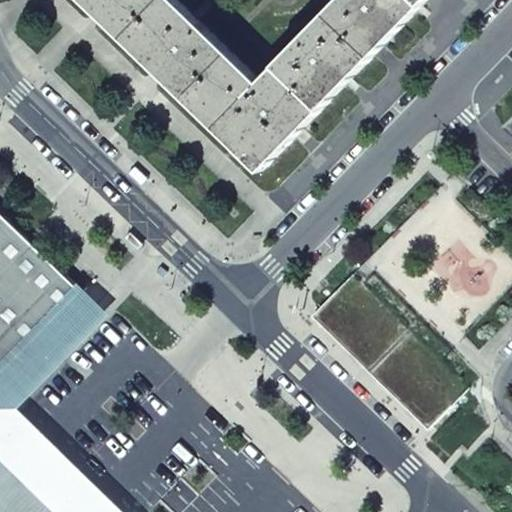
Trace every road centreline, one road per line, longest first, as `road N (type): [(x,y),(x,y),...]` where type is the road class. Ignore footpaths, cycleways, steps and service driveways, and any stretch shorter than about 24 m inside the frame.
road 1 (tertiary): [(0,73),(237,301)]
road 2 (tertiary): [(237,301),(441,499)]
road 3 (residential): [(237,301),(434,97)]
road 4 (unknown): [(194,345),(336,490)]
